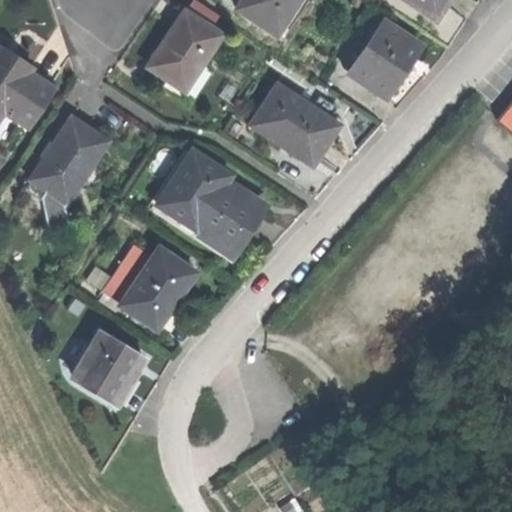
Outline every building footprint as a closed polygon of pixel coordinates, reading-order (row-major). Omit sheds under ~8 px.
[(197,0),(190,0),(184,10),(209,26),(218,13),(197,0)] [(242,0),(237,9),(276,34),(297,0),(242,0)] [(403,0),(432,19),(442,4),(445,0),(403,0)] [(152,68),(184,90),(221,34),(209,26),(184,10),(172,28),(162,43),(167,46),(152,68)] [(346,74),(383,97),(397,73),(414,46),(378,23),(346,74)] [(0,46),(0,112),(2,109),(28,127),(53,89),(28,72),(32,67),(17,58),(0,46)] [(287,139),(315,157),(327,139),(337,124),(275,83),(248,124),(282,146),(287,139)] [(511,136),(511,100),(494,122),(511,136)] [(45,189),(65,202),(105,141),(88,130),(70,118),(30,179),(45,189)] [(182,213),(236,249),(249,229),(262,210),(223,184),(229,175),(192,150),(156,203),(179,218),(182,213)] [(63,217),(65,202),(45,189),(41,195),(49,224),(63,217)] [(134,246),(120,268),(137,280),(152,257),(134,246)] [(122,304),(159,327),(175,301),(194,271),(157,248),(152,257),(137,280),(122,304)] [(104,293),(122,304),(137,280),(120,268),(104,293)] [(76,382),(115,406),(129,382),(144,358),(100,331),(89,348),(94,352),(76,382)]
